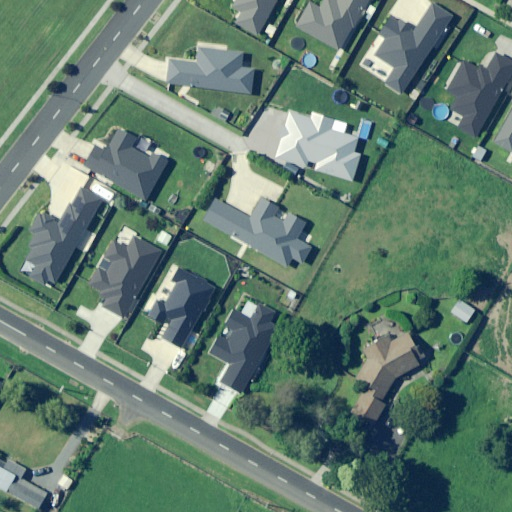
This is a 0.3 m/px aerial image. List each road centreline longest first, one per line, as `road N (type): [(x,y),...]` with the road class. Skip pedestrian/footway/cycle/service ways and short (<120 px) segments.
road 1 (unclassified): [(338,511),(0,321)]
road 2 (residential): [(145,0),(0,188)]
